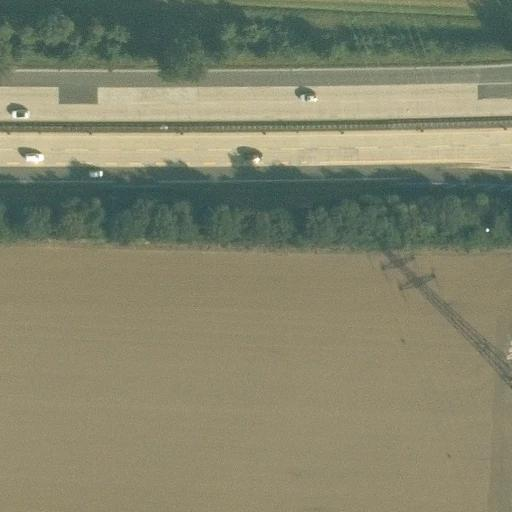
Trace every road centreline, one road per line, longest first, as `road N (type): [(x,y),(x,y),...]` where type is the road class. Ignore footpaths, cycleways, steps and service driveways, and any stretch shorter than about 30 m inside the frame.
road 1 (motorway): [(441,100),(0,98)]
road 2 (motorway): [(0,153),(352,157)]
road 3 (motorway): [(352,157),(511,176)]
road 4 (motorway): [(352,157),(511,150)]
